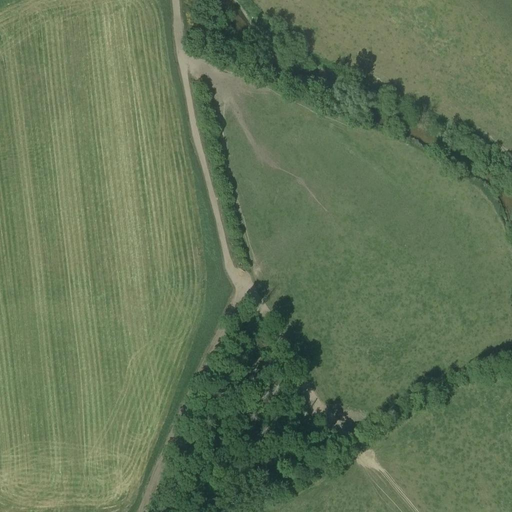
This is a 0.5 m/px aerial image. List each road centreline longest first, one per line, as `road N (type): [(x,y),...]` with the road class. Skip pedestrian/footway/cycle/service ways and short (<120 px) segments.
road 1 (track): [(143,511),(245,288),(231,274),(188,100),(175,0)]
road 2 (track): [(245,288),(355,448)]
